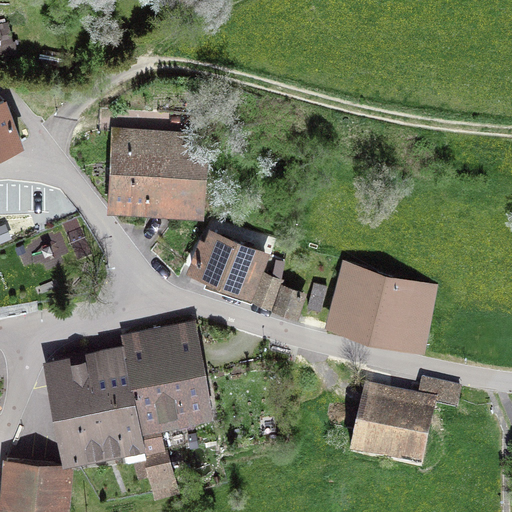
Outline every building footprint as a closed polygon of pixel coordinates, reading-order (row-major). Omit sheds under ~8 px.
[(0,149),(20,142),(7,107),(0,109),(0,149)] [(201,212),(206,136),(113,129),(108,206),(201,212)] [(191,267),(248,290),(263,252),(211,231),(206,243),(201,241),(191,267)] [(432,284),(346,260),(329,324),(423,348),(430,320),(423,319),(432,284)] [(279,276),(262,270),(253,297),(270,302),(279,276)] [(307,305),(320,308),(326,284),(313,281),(307,305)] [(301,291),(282,285),(275,306),(294,313),(301,291)] [(122,343),(123,347),(141,426),(210,412),(193,320),(165,325),(166,334),(122,343)] [(123,449),(125,459),(147,455),(141,426),(123,347),(45,362),(65,459),(72,460),(123,449)] [(418,398),(421,399),(434,403),(457,407),(460,388),(422,380),(418,398)] [(420,466),(434,403),(421,399),(418,398),(365,388),(352,451),(420,466)] [(177,488),(166,450),(147,455),(154,494),(177,488)] [(8,458),(2,511),(65,511),(70,465),(54,461),(8,458)]
